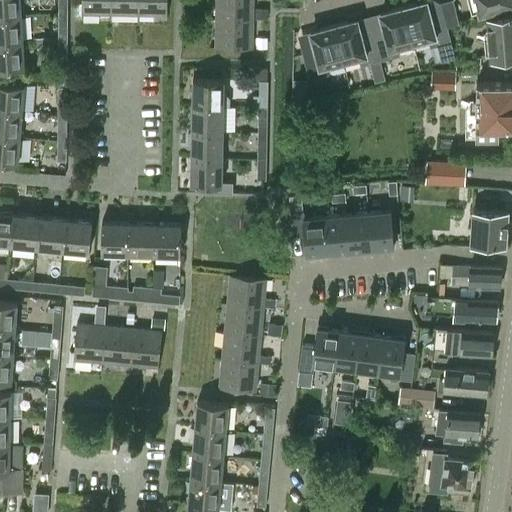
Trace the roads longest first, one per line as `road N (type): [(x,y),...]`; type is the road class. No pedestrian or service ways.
road 1 (residential): [(511,260),(427,256),(297,268),(274,511)]
road 2 (residential): [(0,181),(125,190),(130,56)]
road 3 (secondary): [(492,511),(511,374)]
